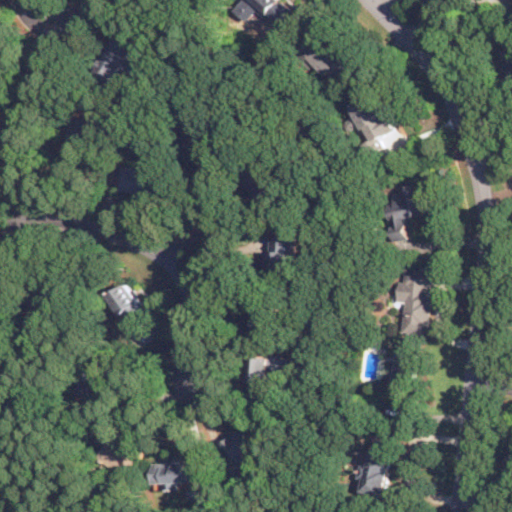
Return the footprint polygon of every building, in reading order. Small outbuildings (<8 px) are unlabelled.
[(285,0),(258,0),(282,23),(295,9),(285,0)] [(358,63),(327,32),(307,52),(338,83),(358,63)] [(101,72),(120,81),(129,61),(149,71),(158,53),(118,34),(101,72)] [(511,46),(500,52),(511,77),(511,46)] [(391,113),(384,116),(375,97),(355,107),(371,144),(399,131),(391,113)] [(71,160),(96,162),(100,117),(74,115),(71,160)] [(192,153),(224,153),(224,125),(192,125),(192,153)] [(164,194),(167,165),(127,160),(124,190),(164,194)] [(248,176),(267,204),(285,192),(266,164),(248,176)] [(408,216),(429,212),(425,186),(389,193),(397,239),(412,236),(408,216)] [(272,270),(293,270),(293,234),(272,234),(272,270)] [(402,266),(400,300),(408,301),(406,332),(431,334),(436,269),(402,266)] [(132,326),(152,313),(132,281),(112,294),(132,326)] [(34,291),(34,319),(59,319),(59,291),(34,291)] [(278,335),(278,302),(260,302),(259,334),(278,335)] [(418,353),(397,350),(393,390),(414,393),(418,353)] [(115,383),(114,354),(79,355),(81,393),(96,392),(96,384),(115,383)] [(253,397),(272,397),(272,355),(253,355),(253,397)] [(0,397),(10,400),(19,364),(0,359),(0,397)] [(263,443),(246,424),(227,442),(244,461),(263,443)] [(118,431),(98,459),(128,479),(147,451),(118,431)] [(396,441),(376,438),(372,462),(363,460),(360,477),(367,479),(365,491),(387,494),(396,441)] [(511,444),(502,450),(511,467),(511,444)] [(156,460),(157,486),(179,486),(179,480),(207,480),(207,460),(156,460)] [(251,471),(244,466),(238,475),(246,480),(251,471)]
